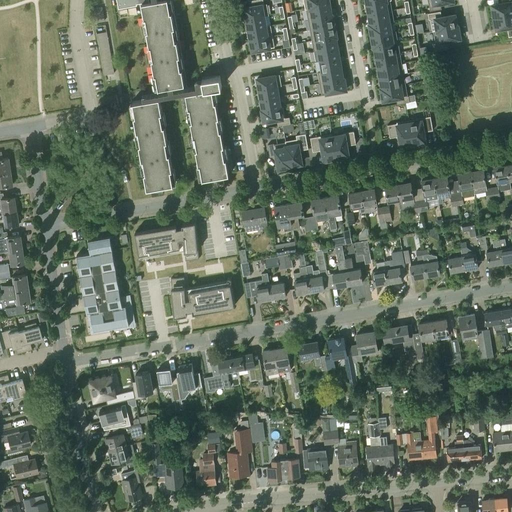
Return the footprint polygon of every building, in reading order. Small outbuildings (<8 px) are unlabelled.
[(117,0),(119,7),(119,6),(137,3),(137,2),(140,1),(156,88),(156,92),(142,94),(143,99),(132,101),(131,101),(147,187),(175,182),(159,97),(186,92),(201,177),(201,178),(229,173),(214,87),(222,86),(220,75),(202,78),(203,83),(187,86),(172,0),(117,0)] [(250,0),(252,6),(243,7),(245,19),(246,19),(246,18),(266,15),(262,0),(250,0)] [(303,0),(305,9),(306,9),(306,8),(329,4),(328,0),(303,0)] [(383,0),(367,3),(368,14),(392,9),(390,0),(383,0)] [(427,0),(430,10),(441,8),(440,2),(453,0),(427,0)] [(511,0),(501,0),(502,2),(490,5),(492,12),(493,11),(494,17),(511,13),(511,0)] [(329,4),(306,8),(306,9),(308,19),(331,15),(331,14),(329,4)] [(392,9),(368,14),(370,24),(389,21),(391,21),(394,21),(392,9)] [(440,11),(428,13),(429,19),(430,19),(430,22),(432,30),(432,31),(433,31),(433,30),(457,26),(457,25),(454,14),(441,16),(440,11)] [(495,22),(494,22),(495,29),(507,27),(508,36),(511,35),(511,13),(494,17),(495,22)] [(331,15),(308,19),(310,29),(334,25),(332,14),(331,14),(331,15)] [(266,15),(246,18),(246,19),(248,29),(270,25),(269,15),(266,15)] [(370,24),(369,24),(371,35),(391,32),(391,31),(389,21),(370,24)] [(270,25),(248,29),(250,40),(272,36),(270,25)] [(334,25),(310,29),(312,40),(334,36),(335,36),(336,36),(334,25)] [(435,42),(432,42),(434,51),(448,48),(447,40),(460,37),(458,25),(457,25),(457,26),(433,30),(433,31),(433,32),(435,42)] [(97,32),(104,76),(114,74),(107,30),(97,32)] [(391,32),(371,35),(373,46),(374,46),(398,41),(396,30),(391,31),(391,32)] [(272,36),(250,40),(252,51),(274,47),(272,36)] [(334,36),(312,40),(314,51),(318,50),(337,46),(335,36),(334,36)] [(398,41),(374,46),(376,56),(400,52),(398,41)] [(337,46),(318,50),(320,60),(339,57),(337,46)] [(400,52),(376,56),(378,67),(401,63),(400,52)] [(339,57),(320,60),(322,71),(341,68),(339,57)] [(401,63),(378,67),(380,77),(403,73),(401,63)] [(322,71),(317,72),(319,83),(343,78),(341,68),(322,71)] [(403,73),(380,77),(382,88),(405,84),(405,80),(403,73)] [(258,78),(257,78),(259,89),(276,86),(277,86),(281,85),(279,74),(258,78)] [(343,78),(319,83),(321,94),(346,89),(344,78),(343,78)] [(382,88),(381,88),(383,100),(396,98),(397,104),(409,101),(407,90),(406,90),(405,84),(382,88)] [(276,86),(259,89),(261,99),(278,96),(277,86),(276,86)] [(278,96),(261,99),(263,110),(280,107),(278,96)] [(263,110),(261,110),(263,121),(277,119),(278,125),(290,123),(289,117),(285,117),(283,106),(280,107),(263,110)] [(430,116),(409,119),(413,144),(418,143),(419,144),(426,143),(423,131),(433,130),(430,116)] [(396,123),(387,125),(389,137),(399,136),(401,148),(408,146),(408,145),(413,144),(409,119),(396,122),(396,123)] [(332,136),(336,158),(341,157),(342,158),(349,157),(346,145),(356,143),(353,131),(343,132),(344,134),(342,134),(332,136)] [(294,139),(285,141),(285,142),(290,165),(301,163),(299,150),(308,148),(307,140),(305,133),(296,135),(296,138),(294,139)] [(313,137),(310,137),(312,151),(322,150),(324,161),(331,160),(331,159),(336,158),(332,136),(332,133),(313,137)] [(274,143),(268,144),(270,156),(276,155),(278,168),(290,166),(290,165),(285,142),(284,142),(274,144),(274,143)] [(0,173),(9,172),(7,158),(2,159),(1,152),(0,151),(0,173)] [(506,165),(493,167),(496,182),(509,180),(506,165)] [(483,169),(470,171),(473,187),(473,186),(486,184),(483,169)] [(461,193),(455,194),(457,205),(463,204),(462,197),(474,195),(473,186),(473,187),(470,171),(457,173),(461,193)] [(0,186),(12,185),(9,172),(0,173),(0,186)] [(446,175),(433,177),(436,193),(438,203),(442,202),(441,198),(449,196),(451,206),(457,205),(455,194),(450,195),(446,175)] [(433,177),(421,180),(423,195),(436,193),(433,177)] [(410,182),(397,184),(400,199),(401,207),(414,205),(415,212),(421,211),(419,200),(413,201),(410,182)] [(397,184),(384,186),(387,201),(400,199),(397,184)] [(491,187),(485,188),(486,199),(493,198),(491,187)] [(374,188),(361,190),(363,205),(376,203),(374,188)] [(361,190),(348,192),(351,208),(357,207),(358,212),(364,211),(363,205),(361,190)] [(338,195),(324,197),(327,211),(328,219),(330,229),(336,228),(334,217),(342,215),(338,195)] [(0,212),(15,210),(15,205),(17,205),(16,198),(14,198),(13,197),(0,198),(0,212)] [(311,199),(313,214),(327,211),(324,197),(311,199)] [(425,199),(419,200),(421,211),(427,210),(425,199)] [(301,201),(287,203),(292,229),(301,228),(298,216),(304,215),(301,201)] [(287,203),(274,206),(278,226),(283,225),(284,231),(292,229),(287,203)] [(264,208),(242,212),(245,231),(262,229),(261,223),(266,222),(264,208)] [(15,210),(0,212),(0,219),(2,220),(3,226),(18,224),(17,223),(20,222),(19,215),(16,216),(15,210)] [(314,216),(309,217),(311,230),(317,228),(316,221),(315,215),(314,216)] [(309,217),(303,218),(305,231),(311,230),(309,217)] [(137,231),(135,231),(139,253),(180,246),(179,240),(183,239),(186,261),(199,260),(195,221),(182,223),(137,231)] [(470,235),(478,234),(475,221),(461,223),(463,231),(469,230),(470,235)] [(349,229),(343,231),(345,243),(351,242),(349,229)] [(19,236),(7,238),(6,232),(2,232),(2,233),(0,233),(0,252),(2,252),(7,252),(7,251),(21,249),(19,236)] [(90,252),(76,255),(87,313),(90,312),(91,314),(94,330),(109,328),(114,327),(129,324),(126,304),(123,305),(122,305),(121,296),(110,237),(110,236),(88,239),(90,252)] [(485,236),(478,237),(480,250),(487,249),(485,236)] [(504,238),(498,239),(502,263),(511,261),(511,246),(506,248),(504,238)] [(494,250),(486,251),(489,265),(502,263),(498,239),(492,240),(494,250)] [(367,240),(361,241),(363,253),(369,252),(367,240)] [(361,241),(354,242),(356,255),(363,253),(361,241)] [(460,251),(461,255),(464,270),(477,267),(475,253),(469,254),(468,252),(468,249),(466,242),(459,243),(460,251)] [(459,243),(452,245),(453,252),(460,251),(459,243)] [(295,244),(276,248),(277,256),(296,252),(295,244)] [(21,249),(7,251),(7,252),(9,265),(23,263),(21,249)] [(339,272),(332,273),(335,287),(348,285),(342,249),(335,251),(339,272)] [(342,249),(348,285),(362,282),(359,268),(353,269),(351,257),(344,259),(342,249)] [(427,249),(421,250),(426,276),(439,274),(436,255),(435,255),(428,253),(427,249)] [(408,250),(402,251),(404,263),(410,262),(408,250)] [(418,263),(410,264),(412,279),(426,276),(421,250),(416,251),(418,263)] [(312,264),(305,265),(310,291),(324,289),(323,288),(329,287),(322,251),(316,252),(320,270),(314,271),(312,264)] [(290,254),(284,255),(286,268),(293,267),(290,254)] [(284,255),(278,256),(280,269),(286,268),(284,255)] [(461,255),(448,258),(451,272),(464,270),(461,255)] [(389,256),(383,257),(384,261),(388,283),(401,281),(399,266),(391,268),(389,256)] [(377,270),(372,271),(374,285),(388,283),(384,261),(376,263),(377,270)] [(7,264),(0,265),(0,272),(8,272),(7,264)] [(299,273),(293,274),(296,294),(310,291),(305,265),(298,267),(299,273)] [(263,279),(249,282),(252,296),(257,295),(258,300),(272,298),(270,284),(268,272),(262,273),(263,279)] [(12,284),(0,286),(1,292),(27,288),(25,275),(11,277),(12,284)] [(184,276),(171,278),(174,316),(187,313),(187,310),(192,309),(193,312),(234,305),(234,302),(230,283),(189,290),(190,297),(186,298),(184,276)] [(283,282),(270,284),(272,298),(286,296),(283,282)] [(27,288),(1,292),(2,298),(14,296),(15,304),(29,302),(27,288)] [(23,306),(8,308),(9,315),(24,313),(23,306)] [(511,318),(510,307),(497,309),(501,339),(503,350),(509,349),(506,333),(511,331),(511,318)] [(497,309),(483,312),(485,325),(493,323),(493,329),(494,329),(496,340),(501,339),(497,309)] [(462,338),(477,335),(473,313),(458,316),(462,338)] [(445,318),(431,321),(434,337),(448,334),(445,318)] [(412,334),(414,347),(416,359),(423,358),(419,339),(434,337),(431,321),(417,323),(419,333),(412,334)] [(18,331),(17,332),(23,351),(31,349),(29,341),(39,339),(38,333),(35,322),(24,325),(25,329),(18,331)] [(405,325),(383,329),(385,342),(403,338),(405,348),(414,347),(412,334),(412,332),(406,333),(405,325)] [(17,327),(2,331),(6,348),(14,345),(16,353),(23,351),(17,332),(18,331),(17,327)] [(488,329),(481,330),(483,338),(486,355),(492,354),(488,329)] [(358,344),(350,346),(353,362),(362,361),(360,353),(380,350),(378,342),(376,342),(374,331),(356,334),(358,344)] [(330,354),(325,355),(328,369),(335,368),(332,354),(339,353),(340,357),(344,356),(350,387),(353,387),(352,382),(355,382),(352,363),(353,362),(350,346),(345,346),(343,336),(327,339),(330,354)] [(483,338),(477,339),(480,356),(486,355),(483,338)] [(457,339),(450,340),(452,352),(459,351),(457,339)] [(317,341),(299,344),(301,358),(313,355),(315,365),(320,364),(321,370),(328,369),(325,355),(319,356),(317,341)] [(286,346),(274,348),(278,372),(284,371),(283,364),(289,363),(286,346)] [(274,348),(263,350),(267,374),(278,372),(274,348)] [(252,352),(235,355),(238,370),(238,369),(248,367),(250,380),(256,379),(256,380),(262,379),(259,359),(253,360),(252,352)] [(228,372),(238,370),(235,355),(231,356),(230,355),(227,355),(227,357),(218,358),(218,360),(211,362),(213,375),(204,377),(206,392),(215,390),(215,389),(223,387),(223,389),(230,387),(228,372)] [(176,372),(177,376),(181,399),(184,398),(189,391),(189,388),(202,386),(199,372),(193,373),(192,363),(179,365),(180,371),(176,372)] [(400,367),(393,368),(394,380),(404,379),(404,374),(401,374),(400,367)] [(170,389),(172,401),(181,399),(177,376),(168,377),(167,368),(157,369),(161,390),(170,389)] [(149,371),(136,373),(138,385),(133,385),(135,399),(145,397),(144,393),(153,391),(149,371)] [(295,371),(289,372),(293,391),(299,390),(295,371)] [(8,373),(0,375),(0,382),(4,396),(5,400),(6,400),(5,395),(12,393),(14,398),(25,395),(21,378),(10,381),(8,373)] [(115,394),(110,375),(90,380),(95,400),(104,398),(106,405),(124,400),(122,393),(115,394)] [(391,384),(377,385),(377,394),(391,393),(391,384)] [(20,407),(18,408),(19,411),(30,408),(29,401),(19,404),(20,407)] [(130,425),(125,404),(100,410),(103,422),(109,421),(110,428),(130,425)] [(501,432),(493,432),(494,449),(509,448),(509,449),(511,448),(511,406),(500,408),(502,424),(501,427),(501,432)] [(429,439),(421,440),(422,458),(436,456),(434,439),(433,431),(436,431),(435,421),(438,421),(437,411),(428,412),(429,416),(427,417),(429,439)] [(257,414),(248,415),(249,423),(250,423),(251,435),(263,434),(262,422),(258,422),(257,414)] [(482,415),(472,416),(474,430),(484,429),(482,415)] [(370,446),(366,446),(368,465),(369,469),(376,468),(376,464),(381,464),(376,417),(368,418),(368,423),(370,446)] [(377,417),(376,417),(381,464),(386,463),(386,467),(393,466),(393,460),(392,443),(386,444),(385,436),(379,437),(378,435),(379,435),(379,429),(386,428),(385,417),(377,418),(377,417)] [(328,418),(321,418),(322,428),(329,428),(328,418)] [(115,435),(106,437),(109,450),(126,445),(123,433),(131,431),(132,437),(143,434),(141,423),(130,425),(117,428),(114,429),(115,435)] [(11,427),(0,430),(0,439),(1,443),(8,441),(10,448),(9,449),(7,450),(7,452),(8,455),(21,452),(20,447),(30,445),(27,431),(13,434),(11,427)] [(236,452),(228,452),(230,476),(249,475),(246,451),(252,451),(249,428),(234,430),(236,452)] [(336,430),(330,431),(331,443),(338,443),(336,430)] [(330,431),(323,431),(324,444),(331,443),(330,431)] [(411,432),(396,434),(397,443),(401,443),(407,442),(409,459),(422,458),(421,440),(412,441),(411,432)] [(467,439),(463,439),(463,445),(463,446),(464,459),(481,458),(480,444),(473,445),(473,442),(474,440),(468,436),(467,439)] [(301,437),(293,438),(295,452),(302,451),(301,437)] [(158,443),(152,443),(153,463),(160,463),(158,443)] [(200,470),(196,471),(197,484),(206,483),(206,485),(215,484),(214,469),(213,469),(213,463),(214,463),(212,452),(215,452),(214,443),(208,444),(209,453),(203,453),(203,459),(199,459),(200,470)] [(355,444),(337,446),(339,466),(358,464),(355,444)] [(126,445),(109,450),(112,462),(125,459),(126,464),(139,461),(137,456),(129,458),(126,445)] [(463,446),(446,447),(447,461),(464,459),(463,446)] [(325,447),(307,449),(309,469),(328,467),(325,447)] [(174,466),(165,467),(167,487),(183,486),(181,464),(185,464),(184,452),(178,453),(173,458),(174,466)] [(17,457),(0,461),(0,467),(13,464),(17,478),(37,473),(34,459),(18,463),(17,457)] [(288,470),(286,470),(286,477),(300,476),(298,457),(287,458),(288,470)] [(273,466),(267,466),(268,479),(286,477),(286,470),(288,470),(287,458),(272,460),(273,466)] [(107,468),(110,481),(120,480),(117,466),(107,468)] [(136,476),(123,480),(128,500),(142,496),(138,481),(143,479),(141,468),(134,469),(136,476)] [(18,485),(13,487),(16,500),(22,499),(18,485)] [(34,497),(23,500),(26,511),(29,511),(32,511),(48,511),(48,509),(47,510),(45,502),(36,504),(34,497)] [(507,497),(494,498),(495,511),(500,511),(508,511),(507,497)] [(495,511),(494,498),(481,499),(482,511),(495,511)] [(458,511),(471,511),(470,500),(457,501),(458,511)]
